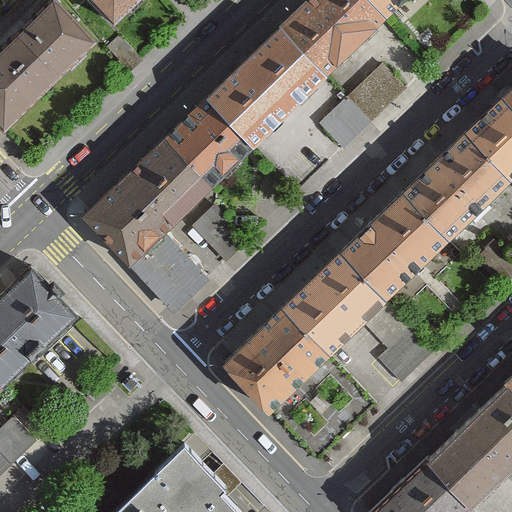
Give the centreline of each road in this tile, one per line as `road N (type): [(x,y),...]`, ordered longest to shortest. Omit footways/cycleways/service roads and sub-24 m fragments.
road 1 (residential): [(511,33),(173,360)]
road 2 (secondary): [(254,0),(31,213)]
road 3 (residential): [(316,511),(511,323)]
road 4 (tertiary): [(173,360),(315,511)]
road 5 (tertiary): [(31,213),(173,360)]
